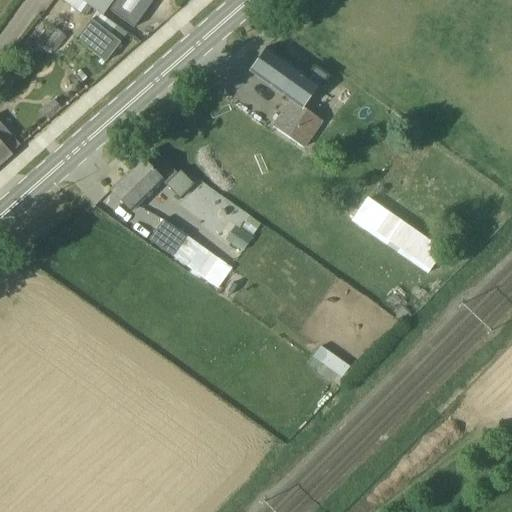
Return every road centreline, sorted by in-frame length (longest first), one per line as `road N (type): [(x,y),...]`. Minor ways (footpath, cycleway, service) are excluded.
road 1 (secondary): [(0,218),(250,0)]
road 2 (track): [(511,422),(394,511)]
